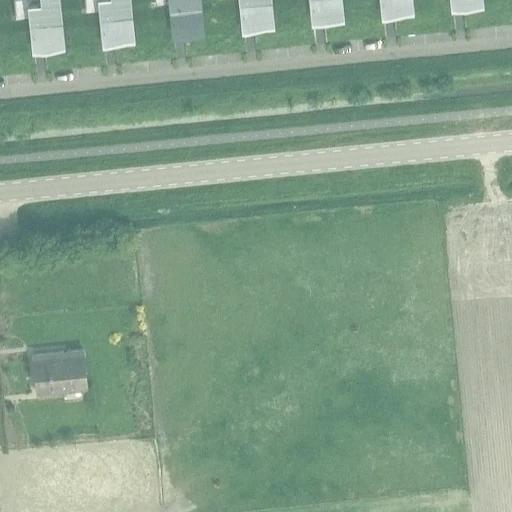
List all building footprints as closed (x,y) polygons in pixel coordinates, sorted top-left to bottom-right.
[(13,0),(15,22),(29,20),(31,40),(33,40),(33,39),(39,39),(40,48),(63,45),(62,37),(59,11),(58,0),(13,0)] [(83,0),(85,15),(100,13),(101,33),(103,33),(103,32),(109,32),(110,40),(133,38),(132,30),(130,6),(129,0),(83,0)] [(154,0),(155,8),(169,7),(171,26),(173,26),(179,25),(180,34),(202,31),(202,23),(199,0),(154,0)] [(272,16),(270,0),(224,0),(225,1),(234,0),(239,0),(241,19),(243,19),(249,18),(250,27),(272,24),(272,16)] [(309,0),(310,12),(313,12),(312,12),(318,11),(319,20),(342,17),(341,9),(340,0),(309,0)] [(411,2),(410,0),(380,0),(381,5),(382,5),(388,4),(389,13),(412,10),(411,2)] [(33,354),(37,393),(86,388),(82,349),(33,354)]
